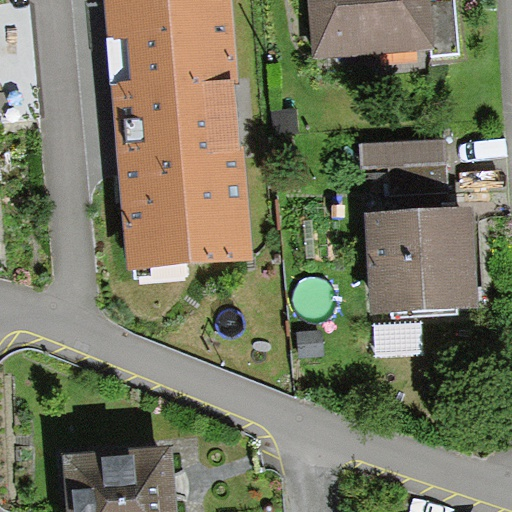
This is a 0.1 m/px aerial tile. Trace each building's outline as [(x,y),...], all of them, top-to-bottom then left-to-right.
[(230,0),(103,0),(127,269),(253,257),(230,0)] [(309,0),(314,57),(432,48),(428,0),(309,0)] [(455,0),(428,0),(432,48),(432,57),(459,55),(455,0)] [(445,140),(360,144),(362,170),(388,169),(389,195),(447,192),(445,140)] [(475,208),(366,213),(370,313),(479,308),(475,208)] [(173,511),(169,462),(71,470),(74,511),(173,511)]
